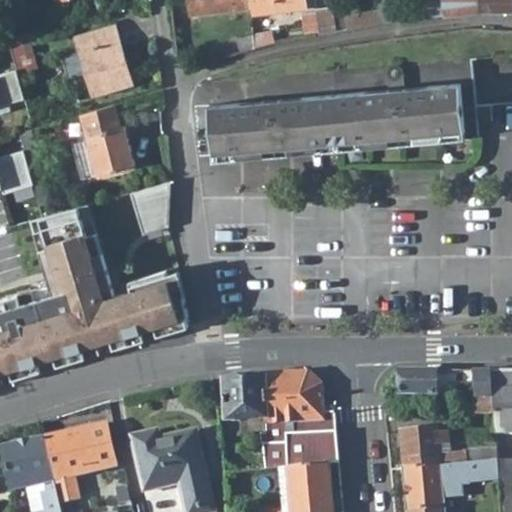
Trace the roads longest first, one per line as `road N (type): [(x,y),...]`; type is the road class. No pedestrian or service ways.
road 1 (residential): [(212,356),(158,0)]
road 2 (tertiary): [(212,356),(122,370),(0,410)]
road 3 (residential): [(359,347),(370,511)]
road 4 (tertiary): [(511,347),(359,347)]
road 5 (tertiary): [(359,347),(212,356)]
